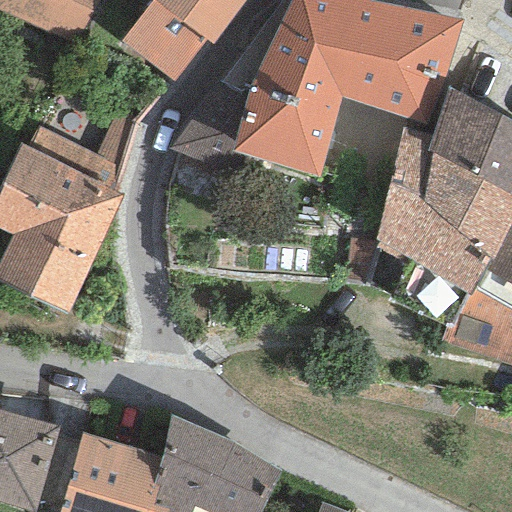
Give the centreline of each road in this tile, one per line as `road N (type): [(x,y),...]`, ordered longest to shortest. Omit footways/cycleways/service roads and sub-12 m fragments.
road 1 (residential): [(168,398),(134,225),(145,169),(164,125),(278,0)]
road 2 (residential): [(408,511),(168,398)]
road 3 (residential): [(168,398),(0,368)]
